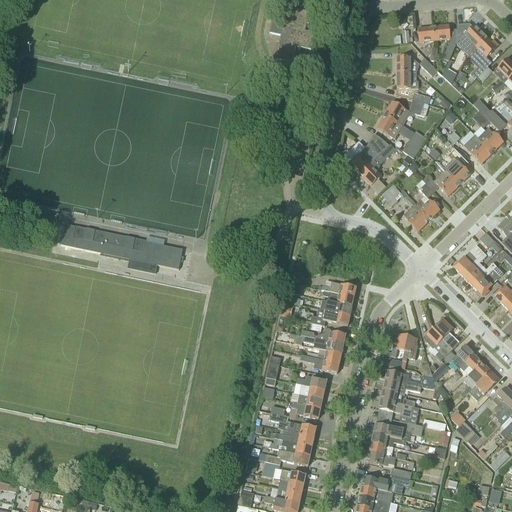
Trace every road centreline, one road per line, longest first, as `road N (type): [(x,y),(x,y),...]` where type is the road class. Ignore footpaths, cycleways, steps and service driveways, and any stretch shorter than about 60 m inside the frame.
road 1 (residential): [(421,267),(389,237),(333,217),(321,204),(364,4)]
road 2 (residential): [(332,511),(373,325),(421,267)]
road 3 (residential): [(511,359),(421,267)]
road 4 (residential): [(421,267),(511,176)]
